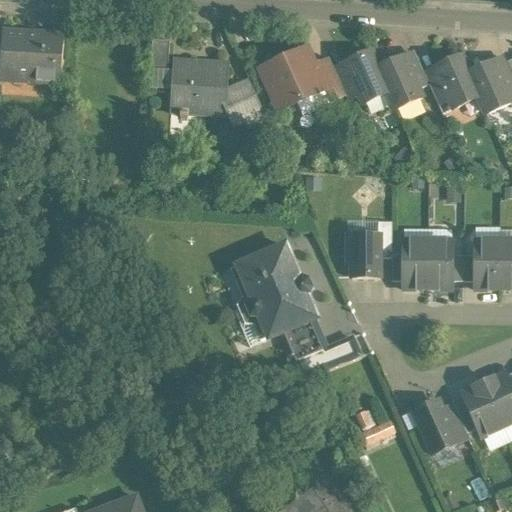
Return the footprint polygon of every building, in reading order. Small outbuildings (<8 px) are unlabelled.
[(63,37),(2,33),(1,58),(0,70),(0,83),(60,87),(63,37)] [(169,43),(151,42),(149,71),(167,72),(169,43)] [(306,52),(259,73),(278,114),(323,94),(325,93),(313,67),(306,52)] [(370,55),(344,67),(345,68),(359,99),(363,107),(387,96),(388,96),(377,72),(378,71),(370,55)] [(424,78),(414,57),(403,62),(417,93),(428,88),(424,78)] [(378,71),(377,72),(388,96),(387,96),(395,113),(421,101),(417,93),(403,62),(402,60),(378,71)] [(468,76),(460,60),(434,71),(435,73),(449,104),(453,112),(478,101),(467,77),(468,76)] [(334,73),(328,61),(313,67),(325,93),(323,94),(328,106),(345,99),(334,73)] [(511,95),(511,78),(505,62),(494,67),(508,98),(511,95)] [(227,67),(174,63),(170,115),(179,116),(179,120),(187,120),(187,116),(224,119),(225,107),(226,93),(227,67)] [(494,67),(493,65),(468,76),(467,77),(478,101),(485,118),(511,106),(508,98),(494,67)] [(359,99),(345,68),(334,73),(345,99),(348,104),(359,99)] [(435,73),(424,78),(428,88),(438,109),(449,104),(435,73)] [(240,94),(226,93),(225,107),(229,107),(228,112),(236,129),(245,125),(247,130),(266,122),(251,89),(240,94)] [(391,225),(377,225),(377,239),(379,239),(379,261),(391,261),(391,258),(391,225)] [(377,239),(347,239),(347,267),(351,267),(351,281),(379,281),(379,261),(379,239),(377,239)] [(427,244),(403,244),(403,258),(403,284),(403,292),(427,292),(427,244)] [(451,244),(427,244),(427,292),(451,292),(451,244)] [(511,244),(499,245),(499,293),(511,292),(511,244)] [(499,245),(475,245),(475,259),(475,285),(475,293),(499,293),(499,245)] [(308,282),(302,280),(298,281),(284,248),(237,268),(251,303),(248,304),(245,309),(250,319),(255,320),(258,319),(268,341),(283,335),(310,324),(316,321),(306,298),(309,297),(311,291),(308,282)] [(403,284),(403,258),(391,258),(391,261),(391,284),(403,284)] [(475,259),(463,259),(463,284),(475,285),(475,259)] [(310,324),(283,335),(295,365),(322,353),(310,324)] [(511,392),(506,379),(505,377),(483,387),(503,431),(511,426),(511,392)] [(483,387),(461,397),(462,399),(477,431),(481,441),(503,431),(483,387)] [(477,431),(462,399),(451,404),(453,408),(466,436),(477,431)] [(442,413),(438,404),(413,415),(432,457),(457,446),(442,413)] [(466,436),(453,408),(442,413),(457,446),(468,441),(466,436)] [(376,447),(401,435),(394,421),(369,432),(376,447)] [(354,511),(333,481),(288,511),(354,511)] [(102,511),(140,511),(136,499),(102,511)]
